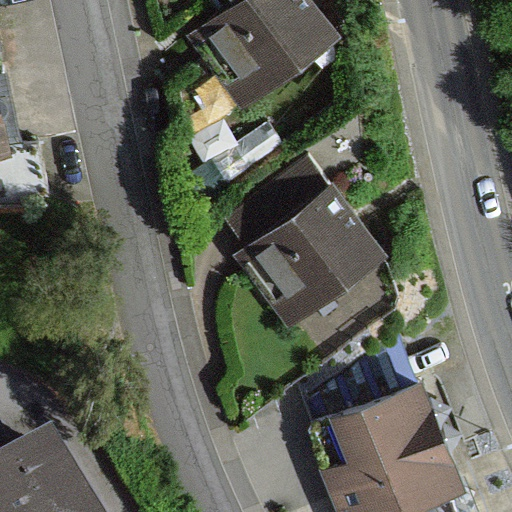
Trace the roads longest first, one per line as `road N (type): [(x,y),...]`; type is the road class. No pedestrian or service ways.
road 1 (residential): [(209,511),(169,383),(78,0)]
road 2 (secondary): [(429,0),(511,344)]
